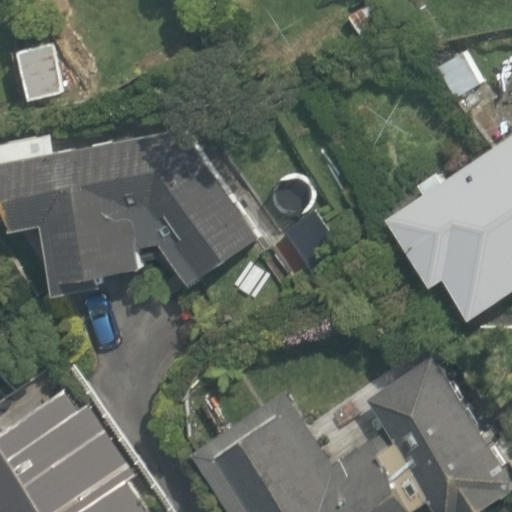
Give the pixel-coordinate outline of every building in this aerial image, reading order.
[(392,0),(379,0),(353,14),(373,53),(410,34),(392,0)] [(69,40),(24,51),(38,108),(84,97),(69,40)] [(470,43),(436,64),(460,103),(494,82),(470,43)] [(51,229),(65,294),(162,273),(158,255),(177,251),(199,290),(264,253),(205,149),(201,129),(195,131),(8,170),(22,235),(51,229)] [(511,147),(405,220),(452,290),(464,282),(492,323),(511,309),(511,147)] [(306,399),(215,460),(249,511),(433,511),(449,502),(455,511),(507,511),(511,509),(511,471),(436,357),(379,395),(393,416),(341,451),(306,399)] [(1,408),(0,408),(0,511),(158,511),(73,389),(15,429),(1,408)]
